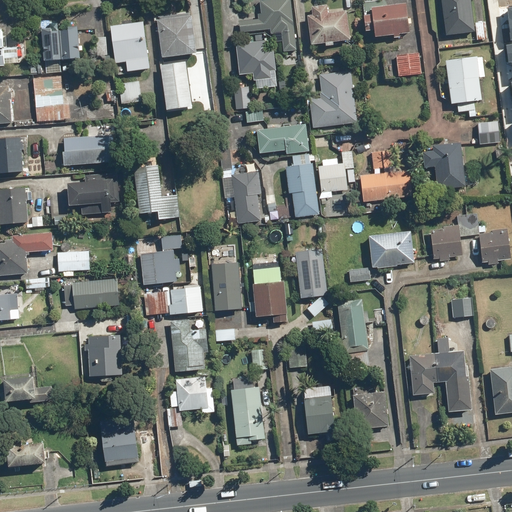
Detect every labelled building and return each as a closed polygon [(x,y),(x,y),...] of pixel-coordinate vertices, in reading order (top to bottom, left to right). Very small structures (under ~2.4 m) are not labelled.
[(298,49),(291,0),(262,0),(260,0),(262,13),(258,14),(259,18),(240,21),(241,32),(271,28),(271,34),(282,32),(285,51),(298,49)] [(475,32),(471,0),(441,0),(446,35),(475,32)] [(410,33),(407,4),(372,8),(372,15),(364,16),(366,31),(374,30),(375,37),(410,33)] [(351,39),(347,10),(329,13),(328,5),(312,7),(313,15),(308,16),(312,44),(351,39)] [(196,53),(191,12),(157,17),(162,57),(196,53)] [(148,68),(142,21),(140,21),(109,25),(114,62),(125,60),(126,71),(148,68)] [(488,39),(487,21),(476,22),(478,40),(488,39)] [(78,58),(76,26),(40,29),(42,61),(78,58)] [(107,51),(107,37),(97,37),(97,52),(107,51)] [(279,86),(274,48),(270,49),(269,40),(237,43),(240,75),(253,73),(254,80),(257,80),(258,89),(279,86)] [(422,74),(420,53),(397,55),(399,76),(422,74)] [(480,77),(478,56),(446,60),(451,104),(482,100),(479,77),(480,77)] [(192,107),(186,61),(161,65),(167,111),(192,107)] [(358,122),(352,70),(321,74),(323,91),(321,92),(322,98),(310,99),(314,128),(358,122)] [(71,119),(70,104),(64,104),(62,76),(34,78),(37,122),(71,119)] [(142,101),(140,80),(120,82),(122,103),(142,101)] [(0,123),(12,123),(9,86),(0,86),(0,123)] [(252,108),(250,86),(235,87),(237,110),(252,108)] [(116,91),(105,90),(104,103),(115,104),(116,91)] [(196,97),(197,109),(214,108),(213,96),(196,97)] [(264,121),(263,109),(247,111),(248,122),(264,121)] [(502,142),(500,120),(478,123),(480,144),(502,142)] [(311,151),(307,124),(258,129),(260,153),(287,150),(287,154),(311,151)] [(113,162),(111,134),(62,138),(63,151),(61,152),(62,165),(113,162)] [(0,173),(23,172),(21,137),(0,138),(0,173)] [(467,186),(462,142),(433,145),(434,149),(424,150),(426,168),(435,167),(438,189),(467,186)] [(233,169),(231,149),(221,150),(223,170),(233,169)] [(396,166),(394,149),(372,151),(374,169),(396,166)] [(356,168),(354,150),(343,151),(344,163),(334,164),(333,157),(318,159),(322,192),(321,192),(322,204),(329,203),(328,197),(334,196),(333,191),(348,189),(346,169),(356,168)] [(320,214),(313,153),(294,155),(295,165),(287,166),(290,193),(293,192),(296,217),(320,214)] [(162,197),(159,165),(134,168),(139,214),(158,212),(158,219),(180,217),(178,195),(162,197)] [(414,196),(410,169),(361,175),(364,201),(414,196)] [(262,193),(259,170),(232,174),(238,223),(262,220),(258,194),(262,193)] [(122,201),(119,173),(86,175),(86,182),(67,184),(69,206),(82,205),(83,214),(113,212),(112,202),(122,201)] [(29,222),(26,187),(0,189),(0,221),(0,224),(29,222)] [(480,233),(478,213),(458,215),(460,236),(480,233)] [(44,225),(43,215),(33,216),(33,225),(44,225)] [(463,255),(459,224),(444,226),(445,230),(430,232),(434,259),(439,258),(439,261),(451,259),(451,257),(463,255)] [(511,258),(508,227),(493,229),(493,232),(479,233),(483,262),(488,261),(489,264),(499,263),(499,260),(511,258)] [(415,262),(411,230),(369,235),(373,268),(415,262)] [(54,250),(53,232),(13,235),(13,242),(0,243),(0,275),(28,273),(27,252),(54,250)] [(328,295),(322,248),(296,251),(302,298),(328,295)] [(175,259),(174,249),(153,251),(156,283),(177,281),(176,272),(181,272),(180,258),(175,259)] [(89,269),(88,250),(57,252),(57,270),(89,269)] [(243,308),(239,262),(212,264),(215,310),(243,308)] [(289,321),(285,280),(282,280),(281,266),(254,269),(256,284),(254,284),(257,316),(273,315),(274,322),(289,321)] [(371,279),(370,266),(349,269),(351,281),(371,279)] [(45,287),(44,277),(24,279),(25,288),(34,287),(34,290),(44,290),(44,287),(45,287)] [(120,305),(118,277),(73,282),(73,284),(65,285),(67,306),(75,305),(75,309),(120,305)] [(204,310),(202,286),(172,289),(173,304),(170,304),(171,314),(204,310)] [(171,304),(169,290),(146,293),(148,314),(169,312),(168,304),(171,304)] [(0,319),(19,318),(18,293),(0,293),(0,319)] [(321,298),(306,310),(313,319),(328,307),(321,298)] [(369,350),(363,298),(338,301),(344,353),(346,353),(348,367),(369,365),(367,350),(369,350)] [(474,315),(472,298),(451,300),(453,317),(474,315)] [(137,315),(125,315),(125,330),(137,330),(137,315)] [(207,329),(190,330),(189,319),(171,320),(176,371),(206,368),(205,352),(209,351),(207,329)] [(53,323),(54,335),(78,333),(77,321),(53,323)] [(327,323),(312,323),(312,336),(327,336),(327,323)] [(234,339),(233,327),(215,329),(216,340),(234,339)] [(122,375),(120,335),(89,336),(89,348),(88,348),(89,377),(122,375)] [(438,353),(436,354),(439,381),(444,381),(447,411),(470,409),(465,351),(449,352),(448,337),(436,338),(438,353)] [(74,338),(16,343),(18,367),(76,361),(74,338)] [(308,365),(307,344),(289,345),(290,367),(308,365)] [(268,368),(266,347),(250,348),(252,369),(268,368)] [(436,354),(410,356),(413,394),(434,392),(433,382),(439,381),(436,354)] [(511,411),(511,366),(491,368),(495,413),(511,411)] [(15,372),(0,373),(0,480),(24,479),(15,372)] [(204,388),(203,376),(173,379),(175,391),(167,392),(168,408),(165,408),(167,426),(181,424),(180,411),(199,409),(200,413),(213,412),(210,388),(204,388)] [(263,437),(257,387),(230,390),(237,444),(253,442),(252,438),(263,437)] [(388,426),(385,392),(353,395),(356,429),(388,426)] [(334,430),(330,394),(303,397),(307,434),(334,430)] [(81,414),(46,418),(53,479),(88,475),(81,414)] [(137,461),(131,416),(97,421),(103,465),(137,461)] [(372,443),(370,429),(354,431),(355,444),(372,443)] [(151,451),(149,432),(138,433),(139,452),(151,451)] [(201,485),(200,479),(188,480),(189,487),(201,485)]
